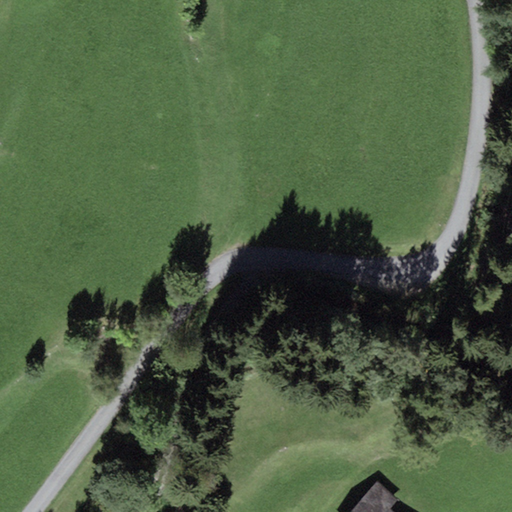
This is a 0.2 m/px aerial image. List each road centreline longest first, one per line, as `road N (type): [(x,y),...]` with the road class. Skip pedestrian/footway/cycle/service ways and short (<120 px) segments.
road 1 (unclassified): [(478,0),(480,132),(467,208),(449,242),(426,263),(396,270),(274,258),(226,268),(200,287),(33,511)]
road 2 (track): [(253,259),(250,283),(206,348),(148,511)]
